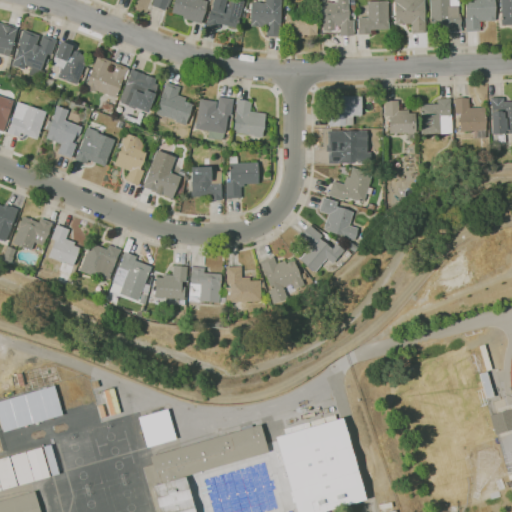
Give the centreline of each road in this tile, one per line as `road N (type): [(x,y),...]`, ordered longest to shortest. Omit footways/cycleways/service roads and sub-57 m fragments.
road 1 (residential): [(43,0),(238,68),(511,63)]
road 2 (residential): [(294,72),(297,171),(286,201),(259,229),(174,235),(0,171)]
